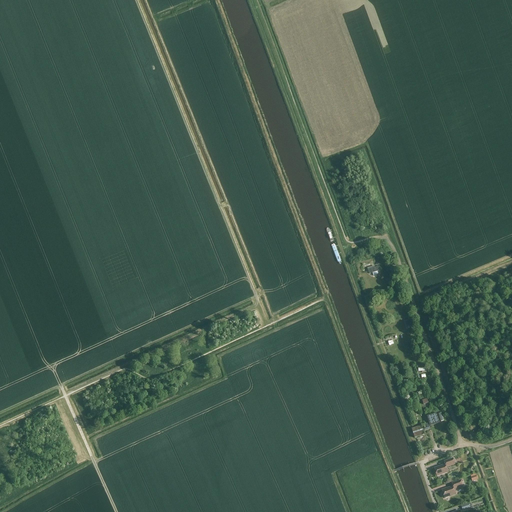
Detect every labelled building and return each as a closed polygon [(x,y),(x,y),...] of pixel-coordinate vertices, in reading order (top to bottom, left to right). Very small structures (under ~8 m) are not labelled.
[(372,266),(371,262),(362,265),(363,270),(367,268),(369,274),(372,272),(373,275),(378,274),(377,271),(380,270),(379,266),(375,268),(374,266),(372,266)] [(410,319),(405,321),(407,327),(413,325),(410,319)] [(436,413),(427,416),(430,426),(439,423),(436,413)] [(424,434),(421,425),(411,429),(414,438),(424,434)] [(437,476),(448,472),(446,467),(455,464),(453,458),(444,461),(445,464),(434,468),(437,476)] [(444,498),(456,494),(454,489),(462,486),(460,480),(452,483),(453,486),(442,490),(444,498)]
